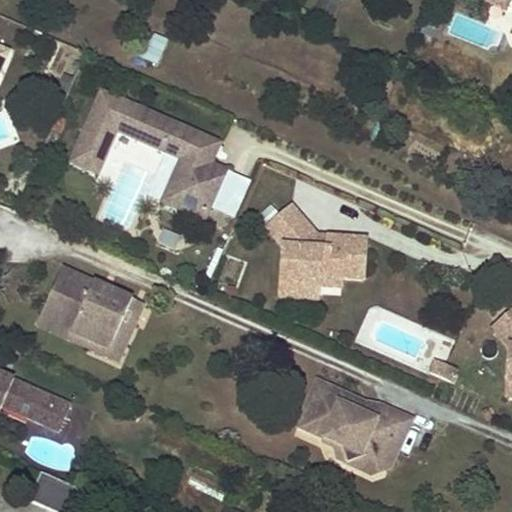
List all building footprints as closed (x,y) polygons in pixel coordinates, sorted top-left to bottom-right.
[(478,0),(505,11),(509,0),(478,0)] [(159,63),(165,38),(152,35),(145,59),(159,63)] [(220,145),(101,93),(70,164),(97,176),(116,133),(180,161),(161,204),(204,222),(226,172),(211,165),(220,145)] [(363,281),(365,241),(328,238),(327,248),(315,248),(316,238),(291,208),(266,230),(283,249),(280,285),(318,287),(341,289),(341,279),(363,281)] [(327,248),(328,238),(316,238),(315,248),(327,248)] [(132,300),(62,269),(40,319),(110,350),(132,300)] [(279,297),(317,300),(318,287),(280,285),(279,297)] [(40,319),(37,326),(118,362),(143,305),(132,300),(110,350),(40,319)] [(511,313),(493,330),(509,348),(507,385),(511,385),(511,313)] [(429,373),(440,378),(445,366),(434,361),(429,373)] [(455,371),(445,366),(440,378),(450,382),(455,371)] [(0,411),(1,408),(58,433),(70,408),(0,376),(0,411)] [(374,422),(360,415),(365,405),(317,383),(297,427),(323,439),(321,442),(342,452),(347,464),(364,458),(388,469),(410,421),(381,407),(374,422)] [(381,407),(365,405),(360,415),(374,422),(381,407)] [(364,458),(347,464),(372,476),(388,469),(364,458)] [(39,476),(32,504),(61,511),(69,511),(77,486),(39,476)]
